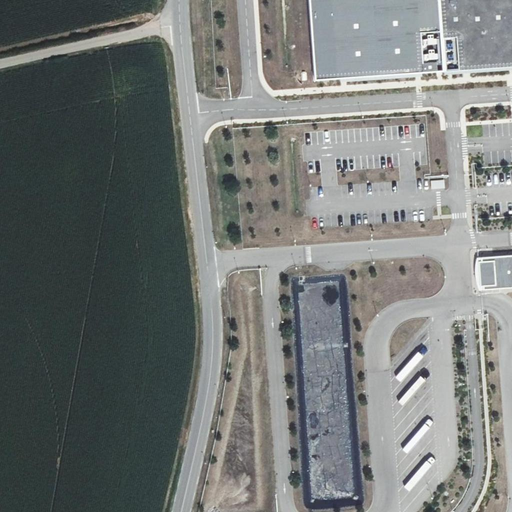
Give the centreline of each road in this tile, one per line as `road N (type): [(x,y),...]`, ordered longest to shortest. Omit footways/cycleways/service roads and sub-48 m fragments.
road 1 (tertiary): [(175,511),(204,383),(206,317),(172,24)]
road 2 (unclassified): [(0,63),(172,24)]
